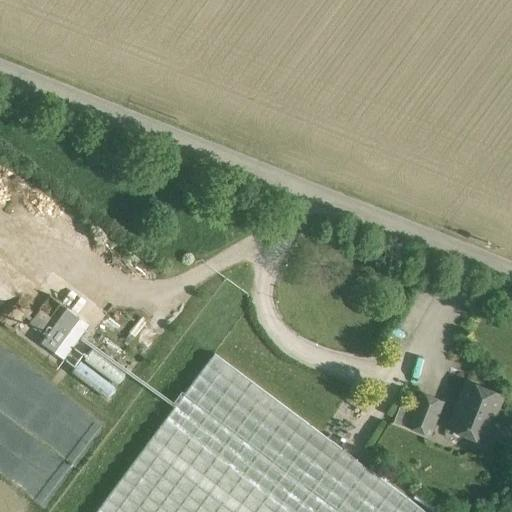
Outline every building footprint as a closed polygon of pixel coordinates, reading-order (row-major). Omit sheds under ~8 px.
[(61,358),(84,321),(60,306),(37,343),(61,358)] [(34,307),(25,319),(38,329),(47,317),(34,307)] [(70,373),(107,397),(125,370),(88,346),(70,373)] [(426,511),(214,354),(96,511),(426,511)] [(479,386),(468,381),(451,423),(465,429),(468,435),(483,441),(499,399),(482,392),(479,386)] [(442,401),(420,393),(407,426),(429,435),(442,401)]
